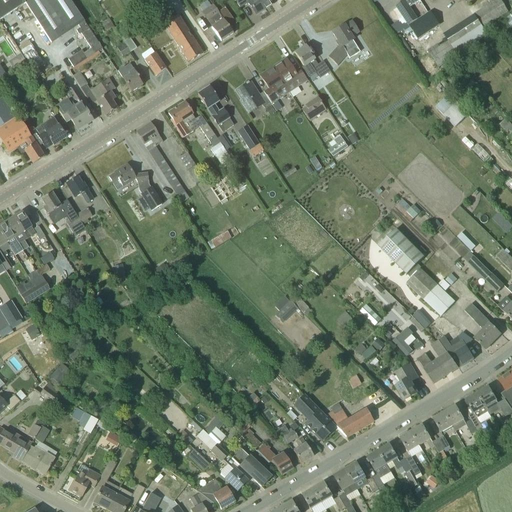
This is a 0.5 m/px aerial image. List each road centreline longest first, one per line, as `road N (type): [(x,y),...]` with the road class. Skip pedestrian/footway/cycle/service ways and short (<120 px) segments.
road 1 (unclassified): [(0,200),(315,0)]
road 2 (residential): [(248,511),(511,353)]
